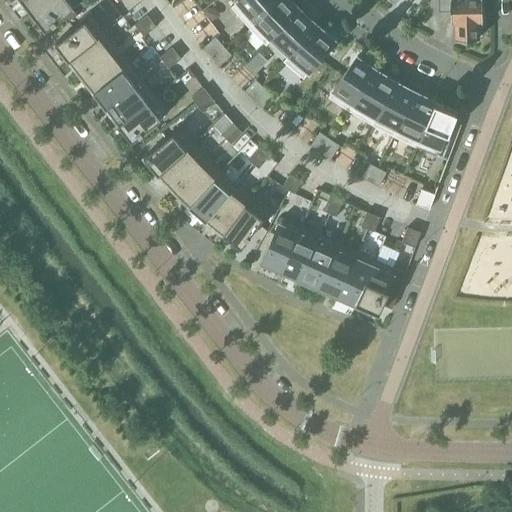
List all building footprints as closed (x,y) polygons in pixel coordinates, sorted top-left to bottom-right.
[(48,0),(21,0),(32,13),(48,0)] [(82,1),(81,0),(48,0),(32,13),(45,30),(53,23),(54,24),(58,21),(57,20),(82,1)] [(248,26),(276,0),(239,0),(231,7),(248,26)] [(273,38),(299,10),(289,0),(276,0),(248,26),(266,45),(273,38)] [(478,20),(483,20),(482,0),(438,0),(439,12),(450,11),(451,11),(451,16),(451,22),(455,21),(456,28),(456,39),(479,38),(478,20)] [(316,26),(315,25),(299,10),(273,38),(290,54),(291,54),(316,26)] [(67,62),(69,60),(68,60),(106,30),(92,13),(53,44),(67,62)] [(139,30),(152,20),(147,15),(135,24),(139,30)] [(144,36),(156,26),(152,20),(139,30),(144,36)] [(291,54),(290,54),(284,61),(304,78),(335,39),(317,24),(315,25),(316,26),(291,54)] [(106,30),(68,60),(69,60),(81,76),(118,46),(106,30)] [(214,58),(225,47),(215,36),(204,47),(214,58)] [(81,76),(93,92),(131,62),(118,46),(81,76)] [(164,62),(177,52),(172,47),(160,57),(164,62)] [(232,54),(225,47),(214,58),(220,65),(232,54)] [(169,68),(182,58),(177,52),(164,62),(169,68)] [(376,71),(378,69),(357,56),(328,97),(350,111),(376,71)] [(93,92),(106,108),(143,79),(131,62),(93,92)] [(372,124),(395,83),(376,71),(350,111),(372,124)] [(106,108),(118,124),(156,95),(143,79),(106,108)] [(263,85),(256,79),(245,91),(252,98),(263,85)] [(394,136),(415,93),(395,83),(372,124),(393,136),(394,136)] [(273,95),(263,85),(252,98),(263,107),(273,95)] [(196,102),(208,93),(204,87),(191,97),(196,102)] [(200,109),(213,99),(208,93),(196,102),(200,109)] [(435,104),(415,93),(394,136),(412,144),(417,146),(435,104)] [(169,112),(156,95),(118,124),(132,141),(140,134),(141,135),(144,132),(143,131),(169,112)] [(448,159),(460,127),(462,123),(460,123),(459,126),(453,123),(455,120),(458,112),(436,102),(435,104),(417,146),(448,159)] [(227,139),(238,128),(233,122),(221,133),(227,139)] [(157,176),(159,174),(158,174),(194,142),(180,126),(142,158),(157,176)] [(231,144),(243,132),(238,128),(227,139),(231,144)] [(323,153),(332,140),(320,132),(311,145),(323,153)] [(340,145),(332,140),(323,153),(331,158),(340,145)] [(194,142),(158,174),(159,174),(173,190),(207,157),(194,142)] [(253,164),(264,151),(258,147),(248,159),(253,164)] [(264,151),(253,164),(259,168),(269,156),(264,151)] [(207,157),(173,190),(189,205),(221,171),(207,157)] [(378,167),(369,163),(362,177),(371,182),(378,167)] [(386,172),(378,167),(371,182),(379,186),(386,172)] [(236,184),(221,171),(189,205),(206,220),(236,184)] [(289,190),(297,176),(291,172),(283,186),(289,190)] [(297,176),(289,190),(295,193),(303,180),(297,176)] [(237,184),(236,184),(206,220),(223,234),(252,196),(237,184)] [(430,209),(435,194),(422,189),(416,204),(430,209)] [(330,195),(323,210),(330,213),(336,198),(330,195)] [(252,196),(223,234),(241,247),(247,239),(248,239),(251,235),(250,235),(269,209),(252,196)] [(336,198),(330,213),(337,216),(343,201),(336,198)] [(368,229),(373,214),(367,211),(361,226),(368,229)] [(373,214),(368,229),(375,231),(380,216),(373,214)] [(283,269),(282,269),(302,225),(282,216),(261,262),(282,271),(283,269)] [(321,234),(302,225),(282,269),(283,269),(301,277),(321,234)] [(420,231),(408,227),(402,242),(415,247),(421,232),(420,231)] [(301,277),(320,285),(339,242),(321,234),(301,277)] [(339,242),(320,285),(338,294),(358,250),(339,242)] [(338,294),(357,302),(376,259),(358,250),(338,294)] [(406,272),(376,259),(357,302),(380,312),(384,302),(393,306),(406,272)]
